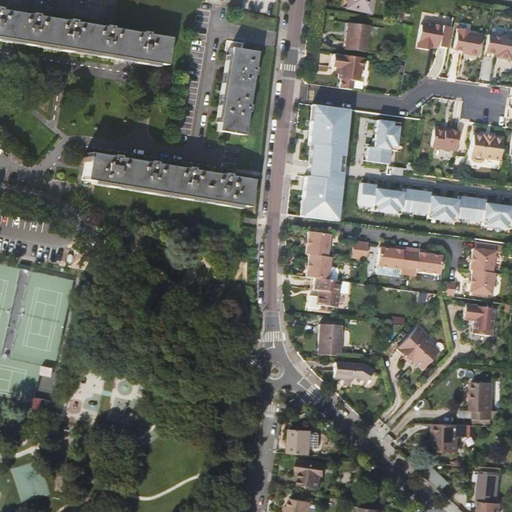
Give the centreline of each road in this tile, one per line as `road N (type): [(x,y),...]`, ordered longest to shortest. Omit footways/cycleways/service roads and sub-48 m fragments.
road 1 (tertiary): [(273,354),(270,248),(296,0)]
road 2 (tertiary): [(0,194),(60,212),(258,374)]
road 3 (tertiary): [(290,378),(436,511)]
road 4 (residential): [(251,511),(272,386)]
